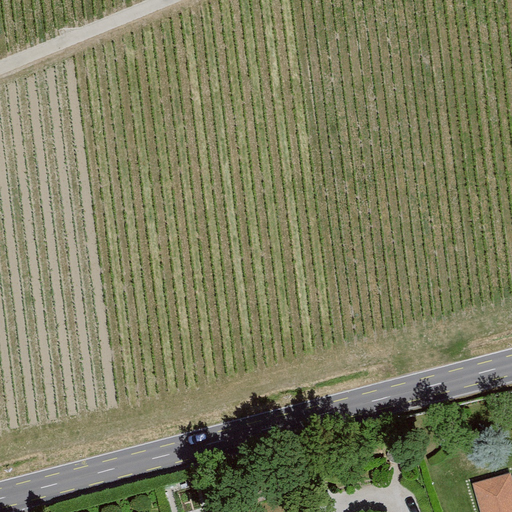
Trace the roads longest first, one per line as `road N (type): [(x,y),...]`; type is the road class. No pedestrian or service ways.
road 1 (primary): [(0,499),(511,365)]
road 2 (track): [(168,0),(0,68)]
